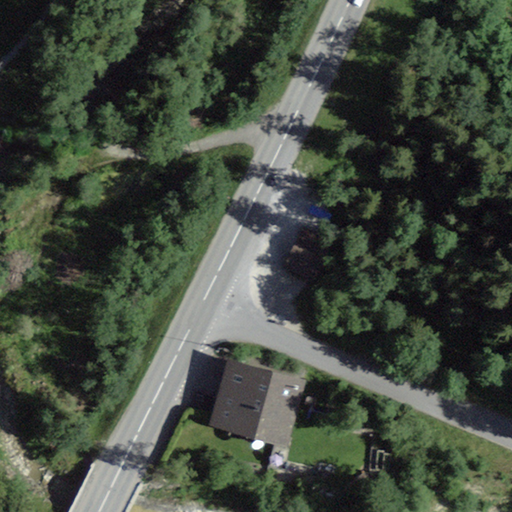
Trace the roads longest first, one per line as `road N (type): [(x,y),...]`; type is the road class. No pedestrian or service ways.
road 1 (residential): [(511,432),(202,300)]
road 2 (secondary): [(347,0),(202,300)]
road 3 (secondary): [(202,300),(98,511)]
